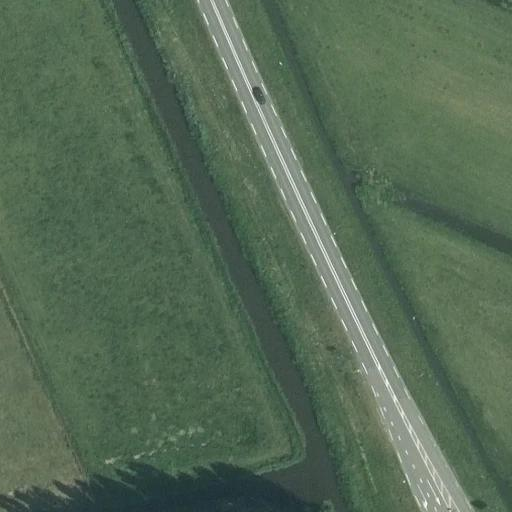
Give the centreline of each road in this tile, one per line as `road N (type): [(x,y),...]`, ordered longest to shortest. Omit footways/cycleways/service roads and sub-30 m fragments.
road 1 (primary): [(356,320),(212,0)]
road 2 (primary): [(460,511),(356,320)]
road 3 (primary): [(356,320),(432,511)]
